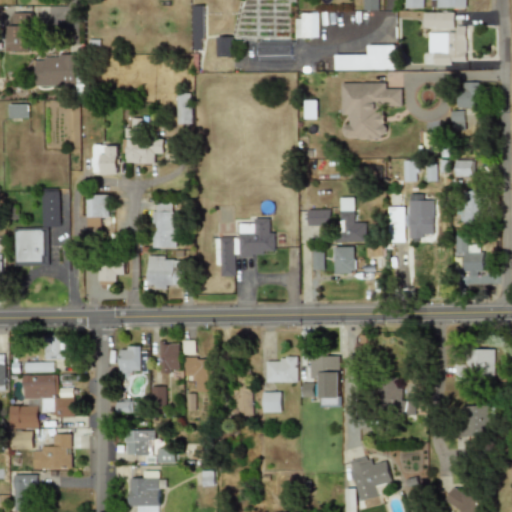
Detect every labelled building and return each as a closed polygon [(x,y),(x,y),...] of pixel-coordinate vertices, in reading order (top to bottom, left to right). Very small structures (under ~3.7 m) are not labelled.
[(405,0),(405,8),(415,8),(415,3),(408,3),(408,0),(405,0)] [(466,0),(435,0),(435,8),(466,8),(466,0)] [(191,50),(203,50),(203,5),(191,5),(191,50)] [(477,12),(423,12),(423,30),(428,30),(428,55),(434,55),(434,65),(467,65),(467,27),(477,27),(477,12)] [(30,51),(30,13),(13,13),(13,25),(5,25),(5,51),(30,51)] [(318,13),(295,13),(295,38),(318,38),(318,13)] [(232,36),(216,36),(216,57),(232,57),(232,36)] [(290,42),(257,42),(257,60),(290,60),(290,42)] [(367,54),(335,54),(335,70),(388,70),(388,45),(367,45),(367,54)] [(81,84),(81,54),(34,54),(34,84),(81,84)] [(460,107),(478,107),(478,81),(460,81),(460,107)] [(341,82),(341,139),(383,138),(383,107),(401,107),(401,90),(391,90),(391,82),(341,82)] [(175,92),(175,123),(191,123),(191,92),(175,92)] [(303,101),(303,119),(316,119),(315,100),(303,101)] [(28,104),(8,104),(8,118),(28,118),(28,104)] [(463,111),(450,111),(451,131),(464,130),(463,111)] [(123,128),(123,164),(154,164),(154,153),(164,153),(164,138),(142,138),(143,119),(132,119),(132,128),(123,128)] [(437,132),(423,133),(424,153),(438,152),(437,132)] [(118,144),(92,144),(92,175),(118,175),(118,144)] [(418,182),(418,160),(403,160),(403,182),(418,182)] [(455,176),(472,176),(472,160),(454,161),(455,176)] [(60,226),(60,190),(41,190),(41,226),(60,226)] [(481,191),(463,191),(463,219),(481,219),(481,191)] [(85,226),(98,226),(98,216),(109,216),(109,194),(85,194),(85,226)] [(354,219),(354,197),(338,197),(337,242),(365,242),(365,219),(354,219)] [(432,201),(420,202),(420,214),(406,214),(406,207),(387,207),(388,241),(406,241),(406,236),(432,236),(432,201)] [(152,205),(151,248),(174,248),(175,206),(152,205)] [(307,225),(329,225),(329,209),(307,209),(307,225)] [(219,276),(235,276),(235,255),(273,254),(273,217),(252,217),(252,224),(239,225),(239,237),(219,237),(219,276)] [(45,265),(45,229),(16,230),(16,265),(45,265)] [(455,254),(464,254),(464,275),(482,275),(483,245),(474,245),(474,235),(455,235),(455,254)] [(332,273),(354,273),(354,246),(332,246),(332,273)] [(147,288),(181,288),(181,256),(147,256),(147,288)] [(97,258),(96,284),(115,284),(115,274),(123,274),(124,258),(97,258)] [(66,359),(66,335),(45,335),(45,358),(66,359)] [(158,372),(177,372),(178,344),(158,344),(158,372)] [(139,348),(118,348),(118,372),(146,372),(145,355),(139,355),(139,348)] [(493,349),(458,349),(458,379),(493,379),(493,349)] [(337,398),(338,355),(309,355),(309,381),(302,381),(301,397),(337,398)] [(213,391),(212,357),(183,358),(184,376),(193,376),(193,392),(213,391)] [(296,382),(296,359),(265,359),(265,382),(296,382)] [(53,362),(24,362),(24,371),(53,371),(53,362)] [(55,375),(23,375),(24,406),(41,406),(41,411),(54,411),(54,417),(73,417),(73,397),(55,397),(55,375)] [(414,400),(400,400),(401,380),(380,379),(379,413),(414,414),(414,400)] [(232,385),(233,415),(250,414),(249,384),(232,385)] [(164,386),(149,386),(149,406),(164,405),(164,386)] [(280,412),(279,392),(261,392),(261,412),(280,412)] [(339,400),(319,399),(319,407),(339,408),(339,400)] [(464,405),(465,438),(487,437),(486,405),(464,405)] [(37,428),(37,406),(10,406),(10,428),(37,428)] [(124,454),(149,455),(149,440),(154,440),(155,431),(126,430),(124,454)] [(32,431),(11,432),(11,449),(32,449),(32,431)] [(33,448),(33,469),(71,468),(71,454),(70,454),(69,434),(53,434),(53,448),(33,448)] [(173,448),(156,448),(156,462),(173,462),(173,448)] [(386,462),(374,465),(372,456),(350,461),(359,500),(377,495),(375,487),(391,483),(386,462)] [(212,485),(211,471),(200,471),(200,486),(212,485)] [(35,475),(14,474),(13,508),(34,509),(35,475)] [(128,506),(136,506),(136,511),(160,511),(160,478),(128,477),(128,506)] [(477,511),(485,499),(463,487),(461,492),(452,486),(443,501),(461,511),(477,511)] [(345,511),(355,511),(355,489),(344,489),(345,511)]
